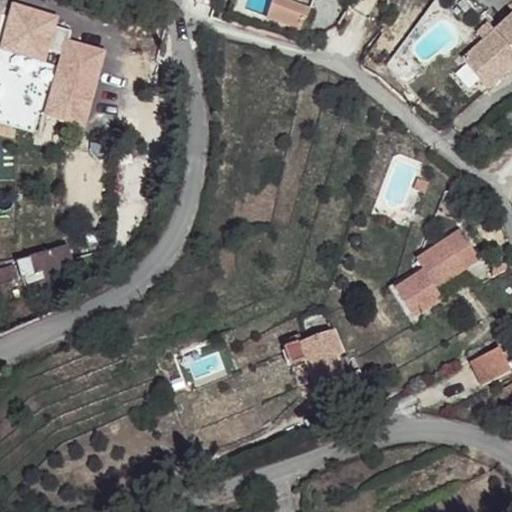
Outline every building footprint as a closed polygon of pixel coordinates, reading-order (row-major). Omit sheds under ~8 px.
[(315,8),(290,0),(277,0),(272,14),(309,27),(315,8)] [(489,45),(467,65),(492,94),(511,75),(511,23),(511,24),(500,34),(489,45)] [(482,37),(489,45),(500,34),(493,27),(482,37)] [(449,200),(431,191),(426,202),(444,211),(449,200)] [(457,232),(413,260),(422,273),(396,289),(415,319),(443,302),(435,289),(476,262),(457,232)] [(70,253),(32,263),(36,281),(43,279),(45,285),(24,292),(27,302),(51,295),(49,290),(78,282),(71,257),(70,253)] [(14,272),(0,275),(0,290),(19,285),(14,272)] [(302,341),(285,347),(296,374),(312,369),(321,393),(327,392),(335,411),(355,402),(354,400),(345,382),(337,360),(341,358),(334,337),(305,346),(302,341)] [(500,350),(472,365),(483,387),(510,372),(500,350)] [(511,385),(497,393),(510,417),(511,416),(511,385)]
